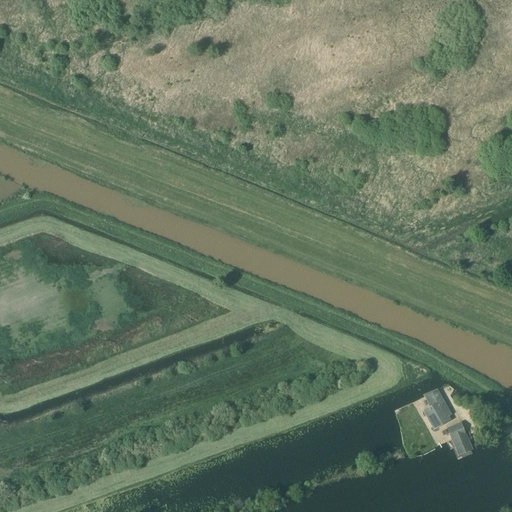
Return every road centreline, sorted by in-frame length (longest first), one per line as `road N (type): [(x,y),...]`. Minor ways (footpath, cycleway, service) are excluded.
road 1 (track): [(511,407),(423,352),(51,202),(0,213)]
road 2 (track): [(140,189),(511,339)]
road 3 (track): [(140,189),(0,133)]
